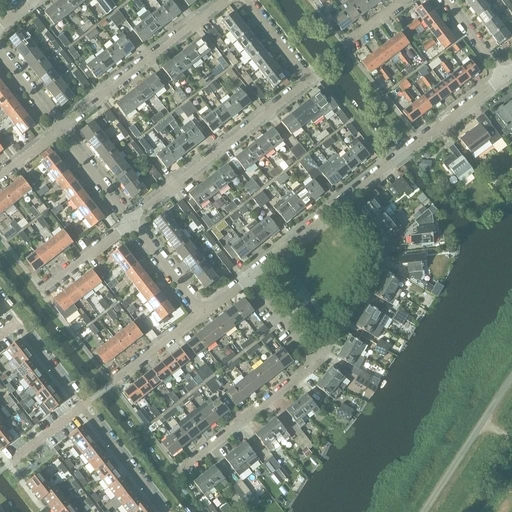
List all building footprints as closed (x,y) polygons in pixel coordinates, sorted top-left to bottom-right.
[(65,0),(60,0),(54,5),(64,18),(73,10),(65,0)] [(80,0),(65,0),(73,10),(76,14),(81,10),(78,6),(83,3),(80,0)] [(111,11),(102,0),(96,0),(95,1),(106,15),(111,11)] [(102,0),(111,11),(116,8),(109,0),(102,0)] [(171,0),(161,8),(171,21),(181,13),(171,0)] [(363,0),(358,0),(352,5),(361,16),(370,9),(363,0)] [(378,0),(363,0),(370,9),(380,2),(378,0)] [(479,0),(470,7),(477,17),(489,8),(492,5),(489,1),(486,4),(482,0),(479,0)] [(414,11),(422,21),(433,12),(426,2),(414,11)] [(64,18),(54,5),(44,13),(54,25),(64,18)] [(352,5),(342,12),(351,24),(361,16),(352,5)] [(161,8),(151,15),(161,28),(171,21),(161,8)] [(477,17),(484,26),(496,18),(489,8),(477,17)] [(118,11),(114,14),(121,24),(126,20),(118,11)] [(142,23),(152,35),(154,36),(157,34),(157,31),(161,28),(151,15),(148,11),(138,18),(142,23)] [(221,22),(229,31),(241,21),(234,12),(221,22)] [(351,24),(342,12),(333,19),(329,14),(324,18),(332,28),(337,25),(342,31),(351,24)] [(422,21),(429,30),(441,22),(433,12),(422,21)] [(121,24),(114,14),(109,18),(116,28),(121,24)] [(32,22),(40,32),(45,28),(37,18),(32,22)] [(484,26),(492,36),(503,27),(496,18),(484,26)] [(417,20),(412,23),(416,28),(420,24),(417,20)] [(89,21),(84,25),(88,29),(93,26),(89,21)] [(229,31),(236,41),(249,31),(241,21),(229,31)] [(429,30),(437,40),(448,31),(441,22),(429,30)] [(152,35),(142,23),(132,30),(142,43),(152,35)] [(416,28),(412,23),(407,27),(411,31),(416,28)] [(88,29),(84,25),(80,28),(83,33),(88,29)] [(503,27),(492,36),(499,46),(511,37),(503,27)] [(215,42),(219,39),(221,37),(214,28),(207,33),(215,42)] [(95,29),(91,32),(94,37),(99,34),(95,29)] [(9,40),(16,50),(29,40),(22,30),(9,40)] [(236,41),(244,50),(256,41),(249,31),(236,41)] [(448,31),(437,40),(444,50),(456,41),(448,31)] [(94,37),(91,32),(86,36),(89,41),(94,37)] [(119,40),(115,44),(125,57),(134,49),(122,33),(117,37),(119,40)] [(400,33),(391,40),(399,52),(409,44),(400,33)] [(57,38),(65,47),(69,44),(62,34),(57,38)] [(200,38),(190,46),(200,59),(210,51),(200,38)] [(219,39),(215,42),(218,47),(223,43),(219,39)] [(431,39),(427,43),(430,47),(435,44),(431,39)] [(16,50),(24,59),(37,49),(29,40),(16,50)] [(391,40),(381,47),(390,59),(399,52),(391,40)] [(244,50),(251,60),(264,50),(256,41),(244,50)] [(430,47),(427,43),(422,46),(425,51),(430,47)] [(453,47),(457,52),(461,49),(457,43),(453,47)] [(115,44),(105,51),(115,64),(125,57),(115,44)] [(190,46),(181,53),(191,66),(200,59),(190,46)] [(67,51),(75,60),(79,56),(72,47),(67,51)] [(381,47),(371,55),(380,66),(390,59),(381,47)] [(24,59),(31,69),(44,59),(37,49),(24,59)] [(251,60),(258,69),(271,60),(264,50),(251,60)] [(59,53),(63,59),(67,56),(62,51),(59,53)] [(105,51),(96,59),(105,71),(115,64),(105,51)] [(181,53),(172,61),(181,73),(191,66),(181,53)] [(226,57),(229,61),(234,58),(231,53),(226,57)] [(398,57),(402,61),(406,58),(403,53),(398,57)] [(380,66),(371,55),(361,62),(370,74),(380,66)] [(216,60),(223,70),(228,66),(221,56),(216,60)] [(234,58),(229,61),(233,66),(238,63),(234,58)] [(406,58),(402,61),(405,66),(410,63),(406,58)] [(31,69),(38,78),(52,68),(44,59),(31,69)] [(105,71),(96,59),(86,66),(84,62),(78,67),(88,79),(93,75),(96,79),(105,71)] [(258,69),(266,79),(279,69),(271,60),(258,69)] [(470,60),(461,68),(469,79),(479,72),(470,60)] [(181,73),(172,61),(162,68),(174,84),(177,81),(178,82),(184,77),(181,73)] [(440,64),(444,69),(448,66),(445,61),(440,64)] [(448,66),(444,69),(447,74),(452,70),(448,66)] [(38,78),(46,88),(59,78),(52,68),(38,78)] [(379,71),(383,76),(387,73),(383,68),(379,71)] [(461,68),(451,75),(460,87),(469,79),(461,68)] [(226,73),(233,82),(238,78),(231,69),(226,73)] [(279,69),(266,79),(273,89),(286,79),(279,69)] [(72,74),(77,79),(82,75),(77,70),(72,74)] [(211,72),(201,79),(205,84),(215,76),(211,72)] [(241,76),(244,80),(249,77),(245,72),(241,76)] [(387,73),(383,76),(386,81),(391,77),(387,73)] [(154,74),(144,82),(154,95),(164,87),(154,74)] [(82,75),(77,79),(84,89),(89,85),(82,75)] [(421,79),(424,84),(429,80),(425,75),(421,79)] [(451,75),(441,83),(450,94),(460,87),(451,75)] [(249,77),(244,80),(248,85),(253,81),(249,77)] [(46,88),(53,98),(67,87),(59,78),(46,88)] [(205,84),(201,79),(197,83),(201,87),(205,84)] [(406,80),(398,86),(403,92),(406,90),(411,86),(406,80)] [(429,80),(424,84),(428,88),(432,85),(429,80)] [(144,82),(135,89),(144,102),(154,95),(144,82)] [(212,83),(207,87),(211,92),(216,88),(212,83)] [(441,83),(431,90),(440,101),(450,94),(441,83)] [(252,90),(259,100),(264,96),(257,86),(252,90)] [(67,87),(53,98),(61,107),(74,97),(67,87)] [(211,92),(207,87),(203,90),(207,95),(211,92)] [(236,94),(231,98),(241,110),(251,103),(241,90),(238,87),(234,91),(236,94)] [(399,87),(391,93),(394,97),(402,91),(399,87)] [(0,92),(0,107),(13,98),(6,88),(0,92)] [(135,89),(125,97),(135,109),(144,102),(135,89)] [(179,89),(174,93),(182,102),(187,98),(179,89)] [(401,94),(405,98),(409,95),(406,90),(403,92),(401,94)] [(431,90),(422,97),(430,109),(440,101),(431,90)] [(319,92),(310,100),(323,117),(338,106),(328,94),(323,97),(319,92)] [(182,102),(174,93),(170,96),(177,105),(182,102)] [(409,95),(405,98),(409,103),(413,100),(409,95)] [(135,109),(125,97),(115,104),(125,117),(135,109)] [(422,97),(412,105),(421,116),(430,109),(422,97)] [(0,107),(0,108),(6,117),(20,107),(13,98),(0,107)] [(231,98),(221,105),(231,118),(241,110),(231,98)] [(310,100),(300,107),(310,120),(313,124),(322,116),(323,118),(323,117),(310,100)] [(494,111),(509,130),(511,128),(511,100),(503,107),(501,105),(494,111)] [(189,101),(184,105),(192,115),(197,111),(189,101)] [(192,115),(184,105),(180,109),(187,118),(192,115)] [(221,105),(212,113),(222,125),(231,118),(221,105)] [(421,116),(412,105),(402,112),(411,124),(421,116)] [(6,117),(13,127),(27,116),(20,107),(6,117)] [(300,107),(291,115),(300,128),(310,120),(300,107)] [(212,113),(209,109),(199,116),(212,133),(222,125),(212,113)] [(116,119),(108,110),(103,114),(111,123),(116,119)] [(335,114),(342,124),(348,120),(340,110),(335,114)] [(160,112),(155,115),(159,120),(163,116),(160,112)] [(159,120),(155,115),(150,119),(154,124),(159,120)] [(300,128),(291,115),(281,122),(291,135),(300,128)] [(27,116),(13,127),(21,136),(34,126),(27,116)] [(166,119),(161,123),(165,128),(170,124),(166,119)] [(318,127),(322,132),(330,125),(326,120),(318,127)] [(487,120),(481,126),(480,124),(460,139),(469,151),(486,138),(489,143),(499,135),(487,120)] [(80,132),(87,141),(101,131),(93,122),(80,132)] [(165,128),(161,123),(156,127),(160,132),(165,128)] [(345,127),(352,136),(357,133),(350,123),(345,127)] [(128,128),(136,138),(140,134),(133,125),(128,128)] [(194,126),(185,134),(195,146),(204,139),(194,126)] [(273,128),(263,136),(273,149),(283,141),(273,128)] [(123,129),(120,132),(124,137),(128,135),(123,129)] [(325,130),(320,133),(324,138),(329,135),(325,130)] [(87,141),(95,151),(108,141),(101,131),(87,141)] [(324,138),(320,133),(316,137),(319,142),(324,138)] [(185,134),(175,141),(185,154),(195,146),(185,134)] [(2,135),(0,137),(0,142),(5,148),(10,145),(2,135)] [(263,136),(254,143),(264,156),(273,149),(263,136)] [(176,161),(166,149),(162,144),(153,151),(143,137),(138,141),(145,150),(144,151),(150,157),(154,154),(166,169),(176,161)] [(331,138),(327,141),(330,146),(335,142),(331,138)] [(355,139),(346,146),(350,151),(360,163),(369,156),(359,143),(358,144),(355,139)] [(95,151),(102,161),(115,150),(108,141),(95,151)] [(175,141),(166,149),(176,161),(185,154),(175,141)] [(330,146),(327,141),(322,145),(325,150),(330,146)] [(130,145),(135,151),(138,148),(134,142),(130,145)] [(254,143),(244,151),(254,164),(264,156),(254,143)] [(299,143),(294,147),(301,156),(306,152),(299,143)] [(442,163),(448,171),(450,169),(460,182),(474,172),(453,145),(448,148),(453,155),(442,163)] [(301,156),(294,147),(289,150),(296,160),(301,156)] [(138,148),(135,151),(139,156),(143,153),(138,148)] [(102,161),(110,170),(123,160),(115,150),(102,161)] [(254,164),(244,151),(235,158),(245,171),(254,164)] [(350,151),(340,159),(350,171),(360,163),(350,151)] [(40,163),(48,172),(61,162),(53,153),(40,163)] [(308,155),(304,159),(311,169),(316,165),(308,155)] [(311,169),(304,159),(299,163),(306,172),(311,169)] [(340,159),(331,166),(341,179),(350,171),(340,159)] [(110,170),(117,180),(130,169),(123,160),(110,170)] [(143,165),(148,171),(153,167),(148,161),(143,165)] [(48,172),(55,182),(68,172),(61,162),(48,172)] [(227,164),(217,172),(227,185),(237,177),(227,164)] [(279,166),(274,169),(278,174),(283,170),(279,166)] [(341,179),(331,166),(321,174),(331,186),(341,179)] [(153,167),(148,171),(155,180),(160,176),(153,167)] [(117,180),(125,189),(138,179),(130,169),(117,180)] [(278,174),(274,169),(270,173),(273,178),(278,174)] [(55,182),(62,191),(75,181),(68,172),(55,182)] [(217,172),(208,179),(218,192),(227,185),(217,172)] [(24,176),(31,185),(35,182),(28,173),(24,176)] [(285,174),(280,177),(284,182),(289,178),(285,174)] [(22,177),(12,185),(22,197),(32,190),(22,177)] [(284,182),(280,177),(276,181),(279,186),(284,182)] [(396,181),(403,190),(407,195),(412,191),(408,186),(400,177),(396,181)] [(138,179),(125,189),(132,199),(145,188),(138,179)] [(208,179),(198,187),(208,200),(218,192),(208,179)] [(252,179),(247,183),(255,192),(260,188),(252,179)] [(314,180),(304,188),(314,200),(324,193),(314,180)] [(62,191),(70,200),(83,190),(75,181),(62,191)] [(398,194),(403,190),(396,181),(391,185),(398,194)] [(255,192),(247,183),(243,186),(250,196),(255,192)] [(12,185),(3,192),(12,205),(22,197),(12,185)] [(208,200),(198,187),(188,194),(192,199),(188,203),(196,213),(201,209),(199,207),(208,200)] [(304,188),(295,195),(305,208),(314,200),(304,188)] [(70,200),(77,210),(90,200),(83,190),(70,200)] [(361,209),(369,218),(386,204),(375,190),(362,200),(366,205),(361,209)] [(3,192),(0,194),(0,208),(3,212),(12,205),(3,192)] [(262,192),(257,195),(265,205),(269,201),(262,192)] [(265,205),(257,195),(253,199),(260,208),(265,205)] [(295,195),(285,203),(295,216),(305,208),(295,195)] [(220,198),(213,202),(217,208),(223,204),(220,198)] [(295,216),(285,203),(282,199),(273,207),(286,223),(295,216)] [(97,209),(90,200),(77,210),(67,218),(71,223),(81,215),(84,219),(97,209)] [(176,204),(184,214),(189,209),(181,200),(176,204)] [(233,202),(228,205),(232,210),(236,206),(233,202)] [(369,218),(377,228),(394,214),(386,204),(369,218)] [(232,210),(228,205),(223,209),(227,214),(232,210)] [(423,205),(413,213),(417,218),(427,210),(423,205)] [(97,209),(84,219),(92,229),(104,218),(97,209)] [(239,209),(234,213),(238,218),(243,214),(239,209)] [(427,210),(417,218),(414,221),(418,226),(418,227),(416,228),(417,233),(419,233),(419,236),(410,237),(411,243),(410,243),(413,243),(413,244),(413,245),(421,244),(421,245),(421,246),(433,245),(432,237),(432,234),(434,234),(433,225),(432,214),(428,209),(427,210)] [(153,222),(160,232),(173,221),(166,212),(153,222)] [(238,218),(234,213),(229,217),(233,222),(238,218)] [(404,226),(394,214),(377,228),(384,237),(389,233),(392,236),(404,226)] [(201,219),(208,228),(213,224),(206,215),(201,219)] [(268,217),(259,225),(269,237),(271,238),(274,235),(274,233),(278,230),(268,217)] [(196,219),(193,222),(197,228),(201,225),(196,219)] [(160,232),(168,241),(181,231),(173,221),(160,232)] [(259,225),(249,232),(259,245),(269,237),(259,225)] [(72,228),(67,232),(75,241),(79,238),(72,228)] [(211,231),(218,241),(223,237),(216,228),(211,231)] [(63,230),(53,238),(63,250),(73,243),(63,230)] [(168,241),(175,251),(188,240),(181,231),(168,241)] [(249,232),(240,240),(250,253),(259,245),(249,232)] [(250,253),(240,240),(237,237),(228,244),(223,248),(232,259),(237,256),(240,260),(241,260),(243,261),(246,258),(246,255),(250,253)] [(53,238),(44,245),(54,258),(63,250),(53,238)] [(175,251),(182,260),(196,250),(188,240),(175,251)] [(111,252),(119,246),(117,243),(109,249),(111,252)] [(44,245),(35,252),(44,265),(54,258),(44,245)] [(110,256),(117,265),(130,255),(123,245),(110,256)] [(182,260),(190,270),(203,260),(196,250),(182,260)] [(216,255),(221,261),(226,257),(221,251),(216,255)] [(44,265),(35,252),(25,259),(35,272),(44,265)] [(423,289),(435,296),(439,290),(427,283),(426,284),(422,281),(424,277),(424,270),(423,270),(422,265),(422,263),(425,262),(424,254),(401,256),(402,265),(409,264),(409,267),(407,267),(408,273),(410,272),(411,275),(408,280),(412,283),(423,289)] [(117,265),(124,274),(137,264),(130,255),(117,265)] [(226,257),(221,261),(228,271),(233,267),(226,257)] [(190,270),(197,279),(211,269),(203,260),(190,270)] [(124,274),(132,283),(145,273),(137,264),(124,274)] [(93,268),(101,278),(105,275),(98,265),(93,268)] [(211,269),(197,279),(205,289),(218,279),(211,269)] [(91,270),(82,278),(92,291),(101,283),(91,270)] [(132,283),(139,293),(152,283),(145,273),(132,283)] [(386,274),(380,284),(399,296),(402,291),(397,288),(400,282),(386,274)] [(309,300),(313,297),(297,276),(287,283),(309,312),(307,313),(310,317),(318,311),(309,300)] [(82,278),(72,285),(82,298),(92,291),(82,278)] [(139,293),(147,302),(159,292),(152,283),(139,293)] [(409,288),(420,294),(423,289),(412,283),(409,288)] [(399,296),(380,284),(373,295),(388,303),(391,298),(396,300),(399,296)] [(72,285),(63,292),(73,305),(82,298),(72,285)] [(73,305),(63,292),(54,299),(63,312),(73,305)] [(147,302),(154,311),(167,302),(159,292),(147,302)] [(87,302),(97,316),(102,312),(91,298),(87,302)] [(243,298),(234,306),(244,319),(254,312),(243,298)] [(167,302),(154,311),(161,321),(174,311),(167,302)] [(368,305),(362,316),(381,327),(381,326),(376,323),(382,313),(368,305)] [(234,306),(224,313),(235,327),(244,319),(234,306)] [(397,308),(394,314),(405,320),(408,315),(397,308)] [(224,313),(215,321),(225,334),(235,327),(224,313)] [(405,320),(394,314),(391,319),(402,326),(405,320)] [(381,327),(362,316),(355,326),(370,334),(373,328),(378,331),(381,327)] [(149,330),(142,320),(137,324),(144,334),(149,330)] [(215,321),(205,328),(215,342),(225,334),(215,321)] [(132,323),(123,330),(133,343),(142,336),(132,323)] [(255,333),(258,338),(268,330),(264,325),(255,333)] [(205,328),(195,336),(206,349),(215,342),(205,328)] [(123,330),(113,338),(123,350),(133,343),(123,330)] [(261,341),(265,346),(275,339),(271,334),(261,341)] [(206,349),(195,336),(186,343),(196,357),(206,349)] [(350,336),(344,347),(363,358),(366,353),(364,352),(367,346),(350,336)] [(251,337),(246,341),(249,345),(254,341),(251,337)] [(113,338),(104,345),(114,358),(123,350),(113,338)] [(6,350),(13,359),(26,348),(19,339),(6,350)] [(379,339),(376,345),(387,351),(390,346),(379,339)] [(249,345),(246,341),(240,346),(243,350),(249,345)] [(257,344),(252,348),(255,352),(260,348),(257,344)] [(114,358),(104,345),(94,353),(104,365),(114,358)] [(387,351),(376,345),(373,350),(384,357),(387,351)] [(363,358),(344,347),(337,357),(352,366),(355,360),(360,363),(363,358)] [(13,359),(19,367),(30,359),(30,360),(33,357),(26,348),(13,359)] [(255,352),(252,348),(245,353),(249,357),(255,352)] [(179,349),(170,356),(180,369),(189,361),(179,349)] [(283,349),(273,356),(283,369),(293,362),(283,349)] [(232,352),(227,356),(230,360),(235,356),(232,352)] [(170,356),(161,363),(171,376),(180,369),(170,356)] [(230,360),(227,356),(221,361),(224,365),(230,360)] [(273,356),(263,363),(274,377),(283,369),(273,356)] [(16,369),(23,378),(36,368),(30,360),(30,359),(19,367),(16,369)] [(238,359),(233,363),(236,367),(241,363),(238,359)] [(161,363),(151,370),(161,383),(171,376),(161,363)] [(236,367),(233,363),(227,368),(230,372),(236,367)] [(263,363),(254,371),(264,384),(274,377),(263,363)] [(205,364),(200,368),(207,377),(212,374),(205,364)] [(331,367),(324,377),(342,391),(346,386),(341,381),(344,377),(331,367)] [(23,378),(29,387),(43,376),(36,368),(23,378)] [(207,377),(200,368),(195,372),(202,381),(207,377)] [(151,370),(142,377),(152,390),(161,383),(151,370)] [(254,371),(244,378),(255,392),(264,384),(254,371)] [(361,371),(358,376),(369,382),(372,377),(361,371)] [(29,387),(36,395),(50,385),(43,376),(29,387)] [(369,382),(358,376),(355,381),(366,388),(369,382)] [(142,377),(133,385),(143,397),(152,390),(142,377)] [(215,377),(210,380),(218,390),(222,386),(215,377)] [(342,391),(324,377),(316,386),(329,397),(335,401),(342,391)] [(244,378),(235,386),(245,399),(255,392),(244,378)] [(218,390),(210,380),(205,384),(212,394),(218,390)] [(36,395),(43,404),(56,393),(50,385),(36,395)] [(143,397),(133,385),(123,392),(133,405),(143,397)] [(245,399),(235,386),(225,393),(236,406),(245,399)] [(63,402),(56,393),(39,407),(46,416),(63,402)] [(193,393),(187,398),(190,402),(196,397),(193,393)] [(307,394),(296,402),(306,415),(311,411),(316,416),(320,413),(316,407),(307,394)] [(190,402),(187,398),(182,402),(185,406),(190,402)] [(206,402),(209,406),(219,419),(229,412),(219,398),(218,399),(213,403),(210,399),(206,402)] [(306,415),(296,402),(286,410),(295,423),(296,422),(300,428),(305,425),(300,419),(306,415)] [(342,403),(339,409),(349,415),(350,415),(353,410),(342,403)] [(209,406),(200,414),(210,427),(219,419),(209,406)] [(0,423),(1,423),(6,420),(11,416),(4,407),(0,409),(0,423)] [(174,408),(168,413),(171,416),(177,412),(174,408)] [(349,415),(339,409),(336,414),(348,422),(352,416),(350,415),(349,415)] [(171,416),(168,413),(162,417),(165,421),(171,416)] [(200,414),(190,421),(200,434),(210,427),(200,414)] [(25,417),(22,420),(25,424),(24,425),(28,430),(32,426),(25,417)] [(276,418),(265,426),(275,439),(281,435),(285,440),(290,437),(286,431),(276,418)] [(0,437),(12,428),(6,420),(1,423),(0,423),(0,437)] [(190,421),(181,428),(191,442),(200,434),(190,421)] [(68,436),(75,445),(89,435),(82,426),(68,436)] [(275,439),(265,426),(255,434),(265,447),(269,453),(274,449),(270,443),(275,439)] [(12,428),(0,437),(0,449),(1,451),(19,437),(12,428)] [(181,428),(171,436),(181,449),(191,442),(181,428)] [(303,432),(298,436),(307,447),(312,444),(303,432)] [(79,456),(82,454),(95,443),(89,435),(75,445),(72,448),(79,456)] [(181,449),(171,436),(162,443),(161,443),(172,456),(181,449)] [(307,447),(298,436),(294,440),(302,451),(307,447)] [(259,460),(255,455),(245,442),(235,450),(249,468),(259,460)] [(82,454),(88,462),(102,452),(95,443),(82,454)] [(235,471),(239,476),(249,468),(235,450),(224,458),(235,471)] [(88,462),(95,471),(108,460),(102,452),(88,462)] [(272,457),(267,460),(276,471),(281,468),(272,457)] [(95,471),(102,479),(115,469),(108,460),(95,471)] [(276,471),(267,460),(262,464),(271,475),(276,471)] [(214,466),(204,474),(214,487),(219,483),(223,488),(228,485),(224,479),(214,466)] [(26,483),(33,492),(46,481),(46,482),(50,479),(43,469),(26,483)] [(102,479),(108,488),(122,477),(115,469),(102,479)] [(214,487),(204,474),(194,482),(203,495),(204,494),(208,500),(213,496),(208,491),(214,487)] [(108,488),(115,497),(128,486),(122,477),(108,488)] [(40,501),(43,498),(53,490),(46,482),(46,481),(33,492),(40,501)] [(241,481),(237,484),(245,495),(250,492),(241,481)] [(245,495),(237,484),(232,488),(241,499),(245,495)] [(115,497),(122,505),(135,495),(128,486),(115,497)] [(43,498),(49,507),(63,496),(56,487),(53,490),(43,498)] [(122,505),(127,511),(131,511),(132,511),(142,503),(141,503),(135,495),(122,505)] [(49,507),(53,511),(60,511),(69,505),(63,496),(49,507)] [(148,511),(152,509),(145,500),(141,503),(142,503),(132,511),(131,511),(148,511)] [(223,511),(226,511),(232,508),(227,502),(220,508),(223,511)]
